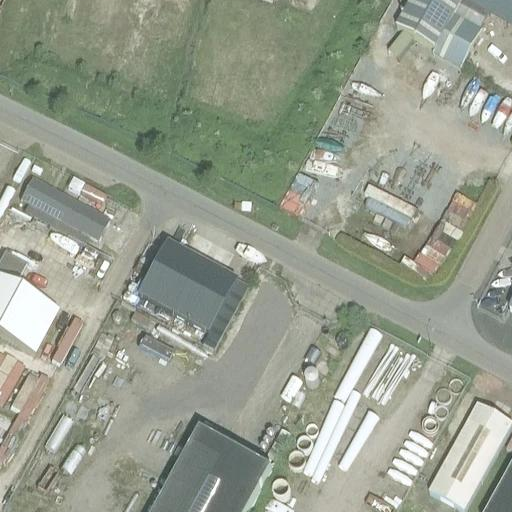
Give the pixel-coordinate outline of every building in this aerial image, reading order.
[(511,0),(412,0),(394,32),(432,53),(430,57),(458,73),(480,35),(452,19),(462,1),(511,27),(511,0)] [(374,187),(365,207),(412,227),(419,210),(416,209),(430,176),(402,163),(393,183),(403,187),(398,198),(374,187)] [(306,217),(319,181),(299,174),(286,210),(306,217)] [(109,223),(66,201),(31,181),(20,203),(28,208),(23,216),(85,249),(89,241),(97,245),(109,223)] [(104,205),(109,196),(87,184),(82,194),(104,205)] [(440,233),(413,270),(431,283),(458,245),(440,233)] [(165,245),(136,299),(207,337),(236,284),(165,245)] [(0,340),(33,358),(57,313),(16,291),(28,270),(3,257),(0,262),(0,340)] [(369,348),(385,356),(390,346),(373,338),(369,348)] [(0,405),(5,408),(26,365),(0,352),(0,405)] [(344,429),(374,375),(355,365),(325,419),(344,429)] [(457,511),(466,511),(511,429),(511,427),(478,409),(429,497),(457,511)] [(264,463),(284,426),(272,420),(252,456),(264,463)] [(200,434),(156,511),(250,511),(272,473),(200,434)] [(511,511),(511,470),(488,511),(511,511)]
